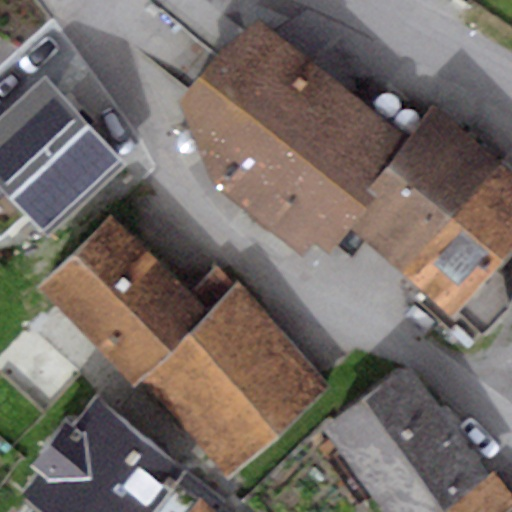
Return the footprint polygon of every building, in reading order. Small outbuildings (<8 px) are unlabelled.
[(295,47),(261,20),(178,98),(213,186),(301,257),(315,242),(329,250),(350,226),(408,141),(295,47)] [(124,160),(40,71),(0,108),(0,241),(27,216),(44,234),(124,160)] [(350,226),(403,274),(499,163),(436,109),(408,141),(350,226)] [(511,246),(511,173),(499,163),(403,274),(452,316),(511,246)] [(191,293),(116,214),(39,287),(131,384),(140,376),(209,311),(191,293)] [(330,385),(218,267),(191,293),(209,311),(140,376),(234,475),(330,385)] [(490,475),(410,369),(327,431),(388,511),(440,511),(441,511),(490,475)] [(154,511),(187,472),(98,400),(75,429),(66,422),(31,465),(42,474),(26,493),(48,511),(154,511)] [(511,511),(511,493),(495,471),(490,475),(441,511),(511,511)] [(216,511),(201,499),(190,511),(216,511)]
